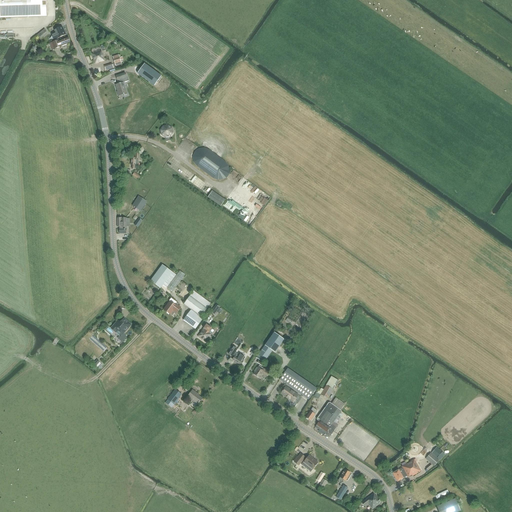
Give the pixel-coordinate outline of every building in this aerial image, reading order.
[(0,0),(0,18),(47,17),(46,0),(0,0)] [(51,35),(54,41),(66,35),(62,26),(54,30),(56,32),(51,35)] [(61,47),(61,46),(70,43),(68,37),(59,41),(59,39),(52,42),(54,49),(61,47)] [(104,61),(101,51),(92,54),(95,64),(104,61)] [(113,57),(113,59),(116,66),(122,64),(119,55),(113,57)] [(145,64),(137,74),(154,86),(162,76),(145,64)] [(118,84),(116,85),(118,92),(117,92),(119,97),(128,94),(124,83),(129,81),(127,77),(125,72),(115,76),(118,84)] [(164,126),(161,130),(161,135),(162,135),(165,138),(166,138),(170,137),(171,137),(172,135),(173,133),(174,133),(173,128),(169,125),(168,125),(164,126)] [(228,174),(229,170),(228,167),(227,165),(226,163),(224,162),(208,150),(207,150),(204,149),(202,149),(199,150),(197,151),(195,153),(193,157),(194,162),(196,164),(197,166),(214,178),(219,180),(224,179),(226,177),(228,174)] [(132,158),(131,165),(132,165),(132,169),(136,170),(136,169),(139,169),(139,163),(138,163),(139,159),(139,154),(136,153),(135,159),(132,158)] [(212,191),(208,197),(221,206),(225,200),(212,191)] [(133,206),(135,207),(141,211),(145,205),(141,203),(143,200),(139,197),(133,206)] [(130,218),(127,218),(117,218),(117,227),(121,227),(121,229),(119,229),(119,234),(127,234),(127,226),(130,226),(130,218)] [(205,234),(195,250),(201,254),(205,249),(208,251),(211,246),(216,249),(219,244),(205,234)] [(177,276),(162,265),(150,281),(160,289),(163,285),(167,288),(177,276)] [(194,291),(187,300),(184,305),(191,310),(183,321),(195,330),(203,319),(201,317),(211,304),(194,291)] [(177,306),(174,304),(170,301),(163,310),(170,315),(177,306)] [(219,307),(216,305),(210,313),(214,315),(219,307)] [(126,332),(132,325),(124,319),(121,323),(121,324),(119,325),(116,323),(111,329),(116,333),(118,330),(123,334),(121,336),(124,339),(129,334),(126,332)] [(204,329),(198,337),(206,342),(211,335),(209,333),(212,328),(206,325),(204,328),(205,328),(204,329)] [(103,351),(106,347),(90,335),(93,332),(89,330),(84,336),(103,351)] [(285,340),(274,333),(265,346),(256,358),(259,360),(257,363),(262,366),(264,363),(272,351),(275,353),(285,340)] [(235,353),(238,349),(233,346),(228,354),(232,357),(233,356),(234,356),(232,361),(240,366),(244,362),(243,361),(245,358),(239,354),(239,355),(235,353)] [(100,369),(103,366),(99,363),(100,362),(97,360),(94,364),(100,369)] [(255,371),(253,375),(259,379),(262,375),(267,379),(271,374),(264,369),(259,366),(257,368),(255,371)] [(288,369),(280,380),(309,400),(316,389),(288,369)] [(323,390),(321,395),(328,399),(333,390),(332,389),(335,384),(337,380),(333,377),(331,376),(323,390)] [(290,401),(294,403),(299,395),(297,394),(286,386),(280,394),(290,401)] [(169,406),(172,403),(170,407),(172,409),(175,405),(174,405),(182,395),(175,390),(167,400),(168,400),(165,403),(169,406)] [(193,390),(187,397),(197,405),(202,399),(197,395),(198,394),(193,390)] [(345,405),(336,398),(332,404),(341,410),(345,405)] [(319,422),(317,425),(326,433),(325,434),(330,437),(336,428),(337,425),(336,424),(338,420),(340,422),(340,421),(338,420),(341,417),(343,418),(341,416),(344,413),(345,414),(346,414),(342,411),(341,410),(330,403),(328,403),(317,419),(317,420),(319,422)] [(313,408),(306,418),(310,421),(317,411),(313,408)] [(436,457),(440,460),(445,455),(441,451),(436,457)] [(430,453),(425,459),(434,466),(439,460),(430,453)] [(311,472),(313,470),(318,463),(309,456),(307,458),(300,454),(294,462),(299,466),(302,462),(304,462),(301,465),(311,472)] [(401,474),(399,470),(393,474),(397,482),(403,478),(407,476),(408,478),(412,476),(412,477),(421,471),(418,465),(414,460),(401,467),(402,468),(399,470),(402,474),(401,474)] [(346,482),(351,473),(345,469),(340,478),(338,481),(342,483),(344,480),(346,482)] [(316,480),(320,482),(325,474),(321,472),(316,480)] [(319,485),(323,488),(327,481),(323,479),(319,485)] [(348,488),(343,485),(336,498),(340,500),(348,488)] [(444,490),(435,496),(436,499),(446,493),(444,490)] [(414,491),(401,495),(405,506),(417,502),(414,491)] [(362,502),(363,504),(365,506),(368,504),(372,509),(381,503),(376,496),(374,494),(362,502)] [(438,511),(456,511),(460,510),(455,499),(437,507),(438,511)]
